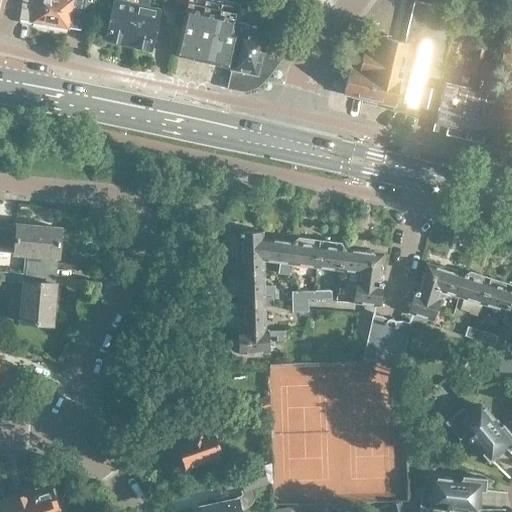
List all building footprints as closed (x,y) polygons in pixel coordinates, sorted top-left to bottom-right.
[(53,0),(23,0),(20,19),(31,21),(50,25),(53,0)] [(53,0),(50,25),(68,28),(69,27),(80,29),(81,18),(91,20),(94,0),(53,0)] [(114,0),(106,39),(126,44),(136,0),(114,0)] [(136,0),(126,44),(149,49),(158,7),(148,5),(148,0),(136,0)] [(181,25),(186,0),(171,0),(167,22),(181,25)] [(174,54),(231,67),(240,31),(233,30),(238,6),(211,0),(192,0),(187,26),(181,24),(174,54)] [(231,67),(231,70),(259,76),(268,35),(265,35),(269,14),(259,11),(246,8),(247,0),(211,0),(238,6),(233,30),(240,31),(231,67)] [(376,102),(393,106),(393,109),(430,118),(455,9),(415,0),(405,42),(366,33),(358,71),(349,69),(343,93),(361,97),(360,102),(375,106),(376,102)] [(499,68),(511,70),(511,44),(505,43),(499,68)] [(475,47),(469,73),(481,76),(486,50),(475,47)] [(463,138),(475,89),(444,82),(432,130),(463,138)] [(506,96),(475,89),(463,138),(494,145),(506,96)] [(24,263),(56,266),(57,257),(58,257),(61,226),(3,222),(1,251),(12,252),(12,253),(25,254),(24,263)] [(264,261),(262,236),(264,229),(239,224),(241,268),(264,267),(264,261)] [(290,274),(291,264),(294,240),(262,236),(264,261),(279,263),(277,272),(290,274)] [(315,267),(319,239),(297,236),(294,240),(291,264),(315,267)] [(342,271),(345,247),(341,241),(319,239),(315,267),(342,271)] [(357,272),(380,275),(382,253),(345,247),(342,271),(349,271),(349,274),(357,275),(357,272)] [(426,262),(419,282),(439,288),(446,290),(446,291),(453,294),(454,292),(458,294),(464,274),(426,262)] [(55,282),(56,266),(24,263),(23,274),(9,273),(8,280),(23,282),(19,321),(52,324),(55,298),(56,285),(56,282),(55,282)] [(264,285),(264,267),(241,268),(242,299),(272,298),(275,298),(274,285),(264,285)] [(464,274),(458,294),(466,297),(466,298),(475,301),(471,312),(477,313),(477,314),(490,277),(470,270),(464,274)] [(379,282),(380,275),(357,272),(357,275),(353,302),(378,306),(381,283),(379,282)] [(498,307),(505,309),(511,293),(511,286),(510,283),(490,277),(477,314),(483,316),(487,304),(498,308),(498,307)] [(439,288),(419,282),(417,290),(414,289),(408,310),(415,312),(414,313),(428,318),(429,317),(433,318),(440,297),(438,297),(440,290),(438,290),(439,288)] [(64,286),(56,285),(55,298),(63,299),(64,286)] [(308,299),(331,299),(331,290),(291,291),(291,312),(308,311),(308,299)] [(511,293),(505,309),(501,320),(507,321),(508,319),(511,319),(511,293)] [(272,306),(272,298),(242,299),(243,331),(268,330),(268,329),(266,329),(265,306),(272,306)] [(372,314),(369,327),(399,335),(403,321),(400,320),(395,321),(393,320),(393,319),(391,319),(389,319),(386,319),(381,316),(372,314)] [(399,335),(397,347),(394,358),(402,358),(410,322),(403,321),(399,335)] [(464,336),(469,337),(473,327),(467,326),(464,336)] [(399,335),(369,327),(365,343),(397,347),(399,335)] [(473,327),(469,337),(494,345),(497,335),(473,327)] [(284,330),(268,330),(243,331),(238,331),(239,354),(268,353),(268,335),(276,335),(276,340),(284,340),(284,330)] [(397,347),(365,343),(362,359),(394,358),(397,347)] [(495,368),(503,368),(503,357),(496,357),(495,368)] [(125,384),(120,392),(128,397),(133,389),(125,384)] [(253,422),(269,416),(268,395),(247,403),(249,409),(253,422)] [(511,447),(511,435),(503,424),(499,427),(498,426),(499,425),(480,401),(466,413),(462,407),(444,421),(459,439),(466,433),(482,453),(488,461),(492,458),(491,458),(505,447),(508,451),(511,447)] [(216,439),(223,437),(218,424),(212,427),(211,424),(193,431),(194,434),(175,441),(185,468),(205,461),(208,468),(224,462),(222,456),(223,456),(216,439)] [(213,505),(200,507),(200,511),(241,511),(241,510),(243,509),(247,507),(252,501),(253,498),(254,494),(253,489),(269,484),(264,468),(239,476),(244,491),(242,492),(243,495),(241,498),(238,499),(238,500),(227,502),(226,497),(212,499),(213,505)] [(460,478),(430,475),(428,492),(420,491),(417,511),(441,511),(442,508),(467,511),(473,511),(478,511),(479,508),(477,507),(479,490),(485,491),(486,478),(462,475),(461,480),(460,480),(460,478)] [(0,511),(52,511),(51,508),(56,506),(49,484),(0,500),(0,511)] [(403,511),(401,501),(389,504),(390,511),(403,511)]
